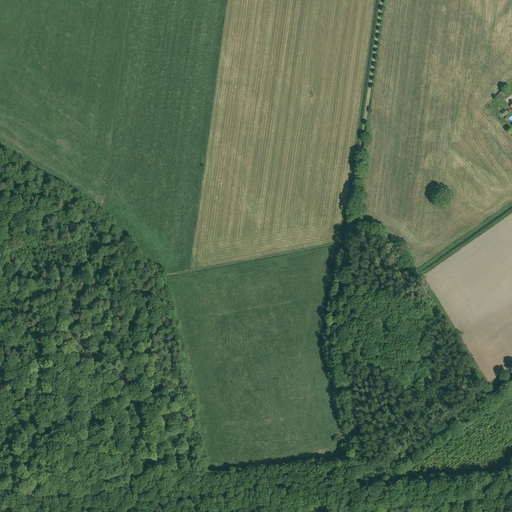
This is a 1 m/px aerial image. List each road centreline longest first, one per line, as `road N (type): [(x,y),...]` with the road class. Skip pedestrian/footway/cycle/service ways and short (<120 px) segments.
road 1 (track): [(379,0),(342,246)]
road 2 (track): [(511,494),(487,504),(335,511)]
